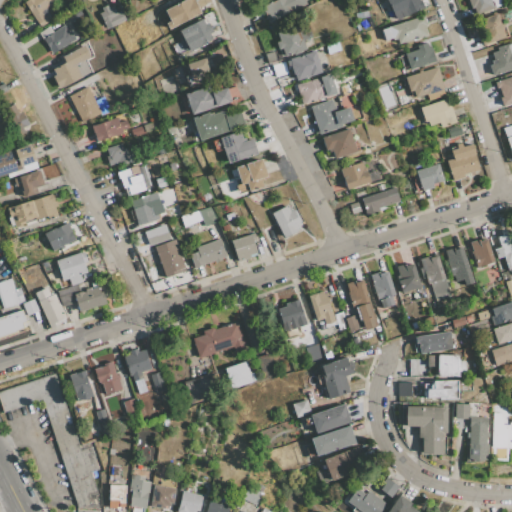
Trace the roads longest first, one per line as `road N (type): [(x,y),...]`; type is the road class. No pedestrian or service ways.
road 1 (residential): [(0,365),(511,195)]
road 2 (residential): [(0,21),(148,316)]
road 3 (residential): [(222,0),(344,251)]
road 4 (residential): [(511,496),(453,495),(417,475),(389,443),(375,408),(391,351)]
road 5 (residential): [(439,0),(509,196)]
